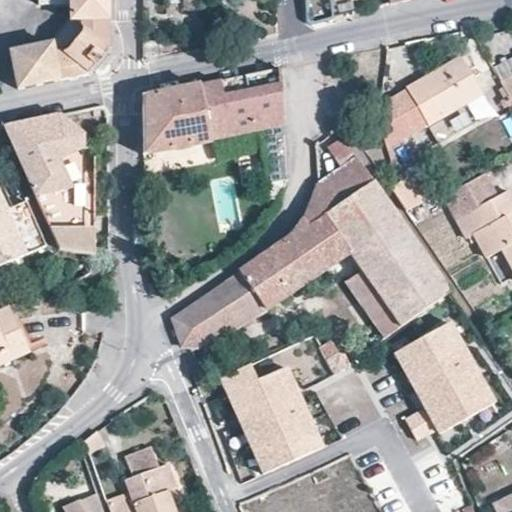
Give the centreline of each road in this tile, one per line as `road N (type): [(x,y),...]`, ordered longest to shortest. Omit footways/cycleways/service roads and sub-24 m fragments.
road 1 (tertiary): [(130,342),(128,82)]
road 2 (residential): [(228,511),(161,356),(130,342)]
road 3 (tertiary): [(0,482),(69,429),(108,386),(130,342)]
road 4 (residential): [(295,49),(477,0)]
road 5 (residential): [(128,82),(295,49)]
road 6 (residential): [(128,82),(0,110)]
